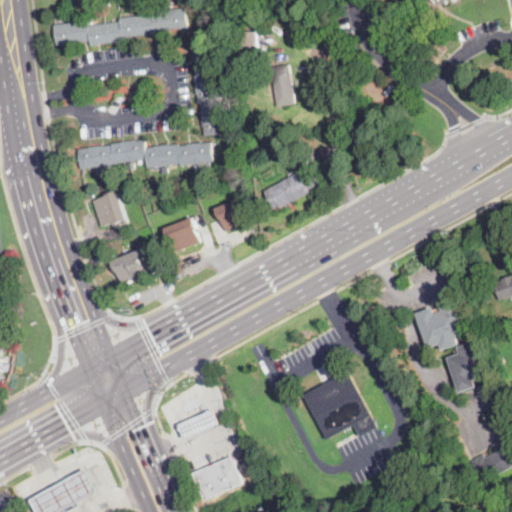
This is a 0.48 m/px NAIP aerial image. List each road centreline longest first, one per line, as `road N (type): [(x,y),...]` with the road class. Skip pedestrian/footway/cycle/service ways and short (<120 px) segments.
road 1 (primary): [(511,131),(88,366)]
road 2 (primary): [(105,406),(511,176)]
road 3 (primary): [(127,393),(62,225),(18,0)]
road 4 (primary): [(0,52),(27,202),(88,366)]
road 5 (residential): [(511,37),(468,49),(433,93),(480,149)]
road 6 (primary): [(176,511),(127,393)]
